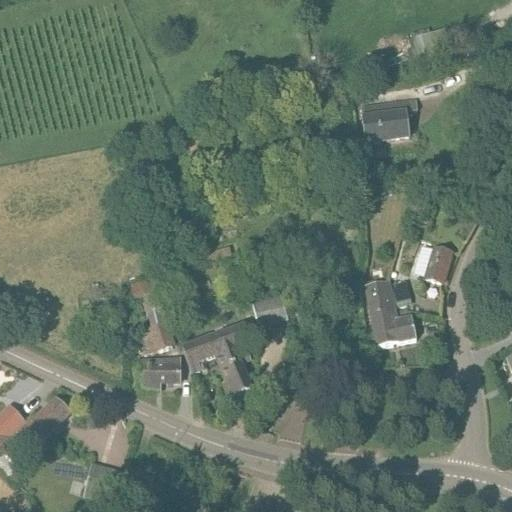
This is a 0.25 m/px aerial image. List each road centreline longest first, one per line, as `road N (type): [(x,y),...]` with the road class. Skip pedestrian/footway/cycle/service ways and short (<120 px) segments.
road 1 (secondary): [(467,478),(342,472),(250,456),(0,349)]
road 2 (unclassified): [(467,478),(474,428),(459,310),(470,266),(511,183)]
